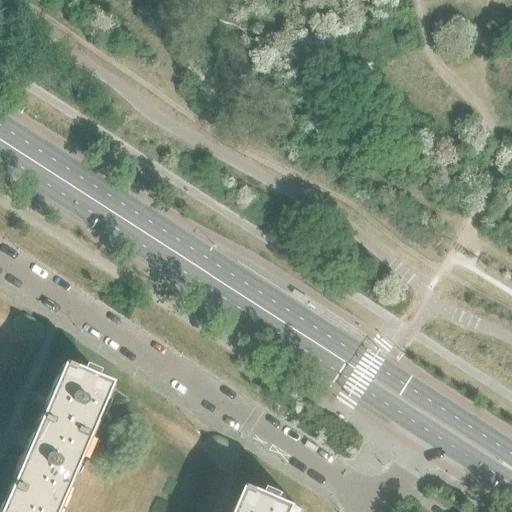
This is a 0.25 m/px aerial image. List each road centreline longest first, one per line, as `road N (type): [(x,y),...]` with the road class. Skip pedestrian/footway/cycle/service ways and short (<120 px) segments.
road 1 (unknown): [(24,0),(246,149),(347,200),(439,274),(511,311)]
road 2 (residential): [(379,502),(0,258)]
road 3 (secondary): [(344,362),(0,139)]
road 4 (secondary): [(511,464),(482,433),(403,382),(344,362)]
road 5 (track): [(511,260),(406,189)]
